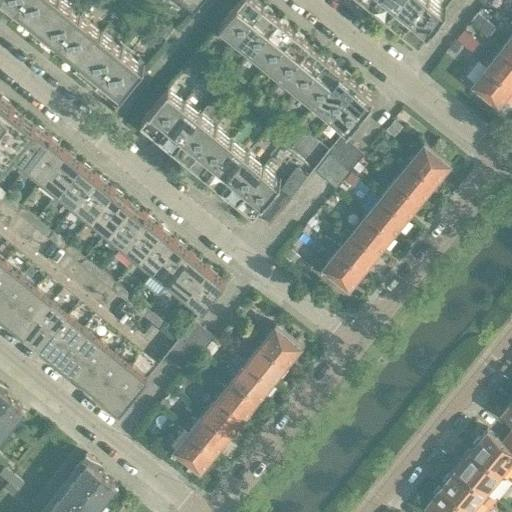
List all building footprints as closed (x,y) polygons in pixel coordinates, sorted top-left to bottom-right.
[(32,28),(55,0),(0,0),(0,2),(8,9),(9,8),(15,12),(15,13),(14,14),(32,28)] [(75,63),(101,30),(64,0),(55,0),(32,28),(51,43),(51,42),(57,47),(56,48),(75,63)] [(263,2),(261,0),(237,0),(231,8),(247,21),(263,2)] [(371,0),(387,13),(397,0),(371,0)] [(410,0),(397,0),(387,13),(403,26),(419,7),(410,0)] [(410,0),(419,7),(435,20),(451,0),(410,0)] [(279,15),(265,3),(263,2),(247,21),(263,34),(279,15)] [(419,7),(403,26),(419,39),(435,20),(419,7)] [(187,64),(186,64),(169,84),(158,98),(174,111),(190,124),(206,137),(222,150),(238,164),(254,177),(270,190),(277,181),(293,194),(359,113),(343,99),(327,86),(311,73),(294,60),(279,47),(263,34),(247,21),(231,8),(220,22),(220,23),(203,43),(204,44),(201,47),(205,50),(208,47),(307,128),(290,148),(191,68),(194,65),(189,61),(187,64)] [(295,28),(280,16),(279,15),(263,34),(279,47),(295,28)] [(311,41),(296,29),(295,28),(279,47),(294,60),(311,41)] [(117,98),(145,64),(144,63),(143,64),(101,30),(75,63),(93,78),(94,77),(99,81),(99,82),(117,98)] [(511,32),(502,45),(511,52),(511,32)] [(327,54),(312,42),(311,41),(294,60),(311,73),(327,54)] [(511,52),(502,45),(488,62),(511,82),(511,52)] [(343,67),(328,55),(327,54),(311,73),(327,86),(343,67)] [(511,86),(511,82),(488,62),(472,81),(499,103),(511,86)] [(359,80),(344,68),(343,67),(327,86),(343,99),(359,80)] [(375,93),(359,80),(343,99),(359,113),(375,93)] [(38,124),(0,93),(0,169),(11,156),(38,124)] [(142,118),(143,119),(158,131),(174,111),(158,98),(142,118)] [(174,111),(158,131),(174,144),(190,124),(174,111)] [(25,167),(51,135),(38,124),(11,156),(25,167)] [(190,124),(174,144),(190,157),(206,137),(190,124)] [(354,142),(344,134),(330,151),(340,159),(354,142)] [(40,180),(67,148),(51,135),(25,167),(40,180)] [(206,137),(190,157),(206,170),(222,150),(206,137)] [(390,144),(382,138),(377,143),(385,150),(390,144)] [(451,161),(425,139),(410,157),(437,179),(451,161)] [(357,160),(364,151),(354,142),(340,159),(350,168),(352,165),(360,171),(364,165),(357,160)] [(56,193),(83,161),(67,148),(40,180),(56,193)] [(222,150),(206,170),(222,183),(238,164),(222,150)] [(316,168),(317,169),(326,176),(340,159),(330,151),(316,168)] [(437,179),(410,157),(395,175),(422,197),(437,179)] [(340,159),(326,176),(336,185),(350,168),(340,159)] [(72,206),(99,174),(83,161),(56,193),(72,206)] [(254,177),(238,164),(222,183),(238,196),(254,177)] [(351,171),(345,178),(351,182),(356,175),(351,171)] [(88,219),(114,186),(99,174),(72,206),(88,219)] [(422,197),(395,175),(381,193),(408,214),(422,197)] [(254,177),(238,196),(254,209),(270,190),(254,177)] [(18,199),(0,184),(0,195),(12,205),(18,199)] [(103,232),(131,200),(114,186),(88,219),(103,232)] [(408,214),(381,193),(367,211),(393,232),(408,214)] [(120,245),(146,213),(131,200),(103,232),(120,245)] [(49,225),(27,207),(22,213),(44,231),(49,225)] [(393,232),(367,211),(352,228),(379,250),(393,232)] [(135,258),(162,225),(146,213),(120,245),(135,258)] [(151,271),(178,238),(162,225),(135,258),(151,271)] [(379,250),(352,228),(338,246),(364,267),(379,250)] [(81,251),(59,233),(53,238),(76,257),(81,251)] [(166,283),(194,251),(178,238),(151,271),(166,283)] [(364,267),(338,246),(323,264),(349,286),(364,267)] [(292,247),(286,254),(294,261),(300,254),(292,247)] [(183,297),(209,264),(194,251),(166,283),(183,297)] [(0,296),(23,269),(7,256),(0,264),(0,296)] [(112,276),(90,258),(85,264),(107,283),(112,276)] [(200,310),(226,278),(209,264),(183,297),(200,310)] [(0,309),(9,318),(38,282),(23,269),(0,296),(0,309)] [(25,330),(54,295),(38,282),(9,318),(25,330)] [(144,302),(122,284),(117,290),(139,308),(144,302)] [(41,343),(70,308),(54,295),(25,330),(41,343)] [(57,356),(86,321),(70,308),(41,343),(57,356)] [(176,328),(153,310),(148,316),(171,334),(176,328)] [(204,325),(194,317),(180,335),(190,343),(204,325)] [(73,369),(102,334),(86,321),(57,356),(73,369)] [(302,343),(276,322),(262,339),(288,361),(302,343)] [(215,334),(204,325),(190,343),(200,351),(215,334)] [(88,382),(117,346),(102,334),(73,369),(88,382)] [(167,351),(167,352),(177,360),(190,343),(180,335),(167,351)] [(288,361),(262,339),(247,358),(273,379),(288,361)] [(190,343),(177,360),(187,368),(200,351),(190,343)] [(104,395),(133,359),(117,346),(88,382),(104,395)] [(273,379),(247,358),(232,376),(258,398),(273,379)] [(136,389),(149,372),(133,359),(104,395),(120,408),(136,389)] [(258,398),(232,376),(218,393),(244,414),(258,398)] [(0,430),(20,405),(2,391),(5,386),(0,381),(0,430)] [(511,415),(511,427),(510,430),(511,431),(511,392),(509,397),(509,400),(502,408),(511,415)] [(244,414),(218,393),(203,411),(230,433),(244,414)] [(230,433),(203,411),(189,429),(215,450),(230,433)] [(473,444),(472,445),(506,473),(511,465),(511,431),(510,430),(503,439),(487,426),(481,434),(478,435),(473,441),(473,444)] [(215,450),(189,429),(174,447),(200,469),(215,450)] [(463,455),(456,464),(490,492),(506,473),(472,445),(471,446),(468,447),(463,453),(463,455)] [(75,474),(44,511),(92,511),(116,482),(98,468),(102,463),(86,451),(71,471),(75,474)] [(23,479),(13,471),(4,464),(0,468),(0,471),(8,478),(3,484),(12,492),(23,479)] [(443,481),(442,482),(476,510),(490,492),(456,464),(450,472),(447,472),(442,478),(443,481)] [(440,511),(473,511),(476,510),(442,482),(440,483),(438,484),(433,490),(433,493),(426,501),(440,511)]
